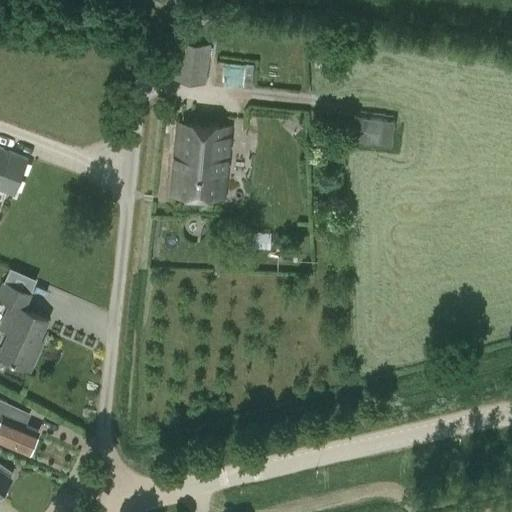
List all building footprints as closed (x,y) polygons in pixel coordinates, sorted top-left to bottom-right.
[(210,44),(179,40),(174,79),(205,83),(210,44)] [(391,143),(395,117),(352,112),(349,138),(391,143)] [(174,170),(172,192),(223,196),(228,124),(178,120),(174,170)] [(0,186),(14,192),(28,157),(0,145),(0,186)] [(252,247),(270,248),(271,233),(252,232),(252,247)] [(3,280),(0,287),(0,299),(9,303),(0,322),(0,326),(8,331),(0,347),(0,354),(30,369),(40,350),(34,347),(48,319),(26,309),(33,294),(31,293),(37,280),(11,268),(5,281),(3,280)] [(38,431),(21,424),(28,413),(7,404),(8,403),(0,399),(0,441),(28,453),(38,431)] [(0,492),(11,477),(10,476),(13,471),(0,461),(0,492)]
